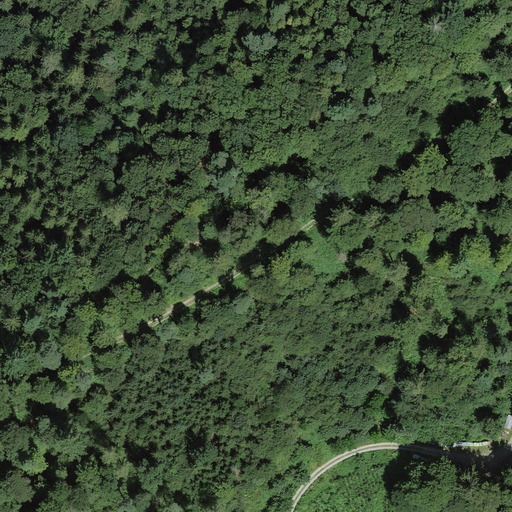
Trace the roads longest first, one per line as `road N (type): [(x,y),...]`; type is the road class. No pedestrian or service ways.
road 1 (track): [(511,89),(167,318),(0,384)]
road 2 (track): [(291,511),(313,478),(359,451),(511,442)]
road 3 (track): [(159,0),(106,101),(74,126),(0,160)]
